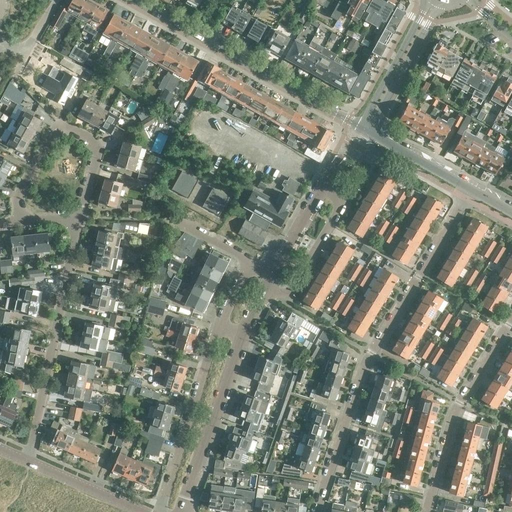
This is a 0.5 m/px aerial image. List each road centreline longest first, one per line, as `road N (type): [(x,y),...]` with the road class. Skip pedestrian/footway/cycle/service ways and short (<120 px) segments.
road 1 (residential): [(317,511),(366,364),(468,188)]
road 2 (primary): [(132,0),(360,126)]
road 3 (residential): [(27,461),(79,216)]
road 4 (residential): [(79,216),(98,152),(64,127),(49,136),(21,185),(19,221)]
road 5 (residential): [(428,511),(453,417),(511,323)]
road 6 (residential): [(161,511),(219,323)]
road 7 (tertiary): [(242,335),(182,511)]
road 8 (residential): [(265,289),(290,287),(342,200),(321,188)]
road 9 (secondary): [(368,131),(438,4)]
road 10 (secondary): [(428,0),(360,126)]
road 11 (tertiary): [(139,511),(27,461)]
